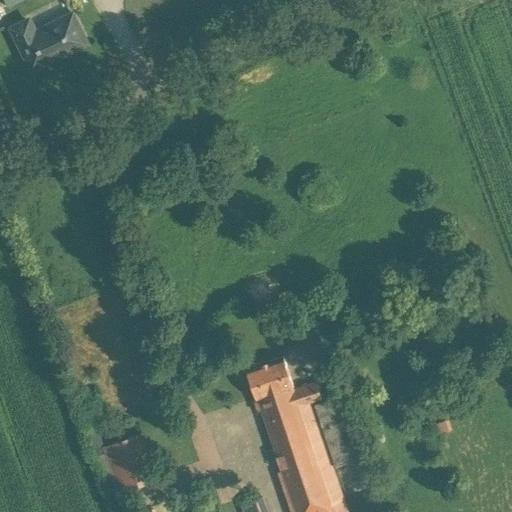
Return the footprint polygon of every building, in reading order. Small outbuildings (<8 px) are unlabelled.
[(12,24),(32,67),(86,41),(71,12),(37,28),(31,15),(12,24)] [(294,385),(290,374),(284,355),(247,367),(257,397),(259,397),(297,511),(347,511),(309,400),(322,396),(316,381),(294,388),(293,385),(294,385)] [(105,445),(122,490),(157,477),(141,432),(122,439),(105,445)] [(179,469),(183,486),(195,484),(191,466),(179,469)] [(267,511),(262,495),(242,503),(245,511),(267,511)]
